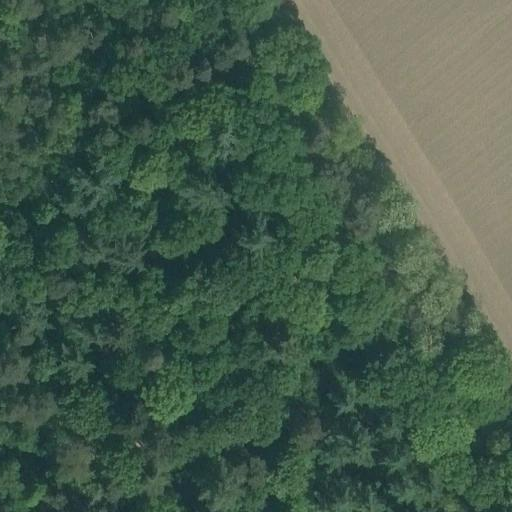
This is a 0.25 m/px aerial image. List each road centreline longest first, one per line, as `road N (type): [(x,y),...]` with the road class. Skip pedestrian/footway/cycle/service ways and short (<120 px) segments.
road 1 (track): [(346,214),(511,459)]
road 2 (track): [(274,16),(295,92),(346,214)]
